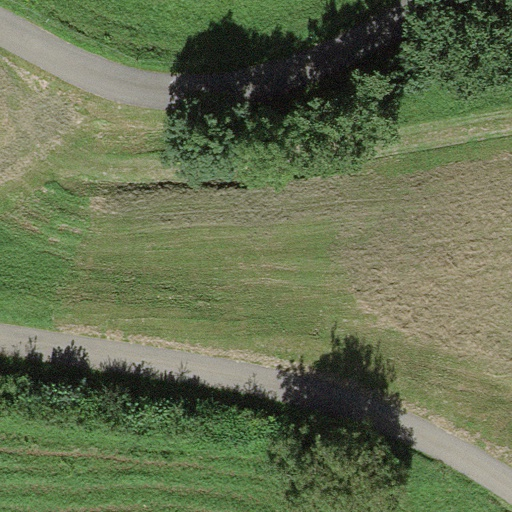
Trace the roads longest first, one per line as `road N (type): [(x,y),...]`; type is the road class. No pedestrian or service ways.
road 1 (track): [(22,44),(38,125),(83,182),(155,184),(511,130)]
road 2 (unclassified): [(0,344),(239,382),(358,413),(511,500)]
road 3 (unclassified): [(435,0),(331,65),(269,89),(204,93),(112,78),(0,32)]
